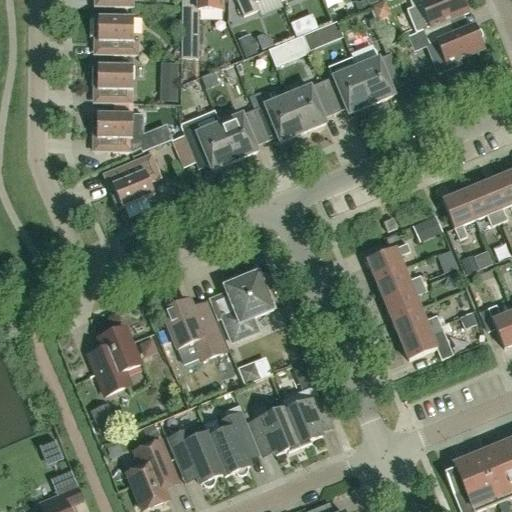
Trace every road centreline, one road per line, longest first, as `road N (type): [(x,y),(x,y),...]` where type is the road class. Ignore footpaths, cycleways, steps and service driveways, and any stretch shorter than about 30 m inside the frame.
road 1 (residential): [(89,284),(37,161),(39,0)]
road 2 (residential): [(383,455),(280,204)]
road 3 (residential): [(280,204),(511,109)]
road 4 (residential): [(89,284),(280,204)]
road 5 (residential): [(247,511),(383,455)]
road 6 (residential): [(511,402),(383,455)]
